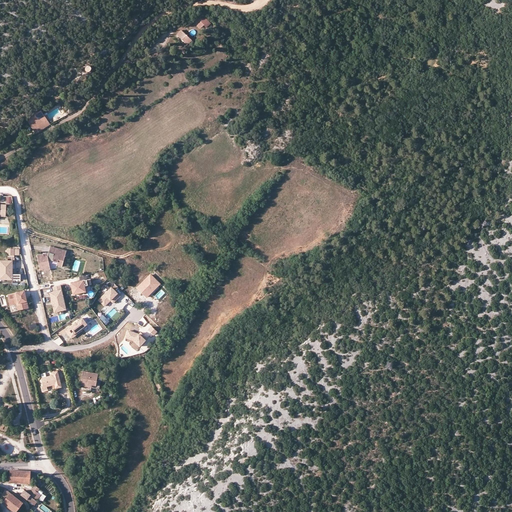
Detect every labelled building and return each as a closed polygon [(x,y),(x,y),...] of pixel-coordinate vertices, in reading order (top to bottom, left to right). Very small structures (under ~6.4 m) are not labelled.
[(205,17),(197,25),(200,28),(204,24),(206,27),(209,24),(207,21),(208,20),(205,17)] [(181,29),(177,34),(187,43),(191,39),(181,29)] [(40,109),(26,119),(35,133),(50,123),(40,109)] [(5,142),(11,138),(8,133),(2,136),(5,142)] [(59,254),(61,248),(50,246),(49,252),(59,254)] [(44,256),(43,253),(37,255),(40,270),(45,269),(45,270),(50,268),(49,261),(52,260),(58,261),(58,259),(64,260),(66,250),(61,248),(59,254),(49,252),(48,255),(44,256)] [(10,268),(10,261),(0,260),(0,280),(21,280),(21,275),(13,275),(13,268),(10,268)] [(147,298),(160,284),(150,274),(137,288),(147,298)] [(71,284),(73,295),(81,293),(80,288),(84,287),(91,285),(90,279),(71,284)] [(63,310),(66,309),(60,285),(53,287),(54,292),(50,293),(55,312),(58,312),(63,310)] [(113,303),(120,296),(111,287),(98,300),(104,306),(110,300),(113,303)] [(20,310),(29,308),(25,291),(8,295),(10,304),(18,302),(20,310)] [(20,310),(18,302),(10,304),(12,312),(20,310)] [(122,308),(128,312),(132,307),(127,303),(122,308)] [(82,317),(68,327),(70,330),(73,334),(78,330),(87,323),(82,317)] [(153,334),(156,330),(150,325),(147,329),(153,334)] [(138,333),(127,329),(124,336),(132,339),(139,345),(146,337),(139,331),(138,333)] [(71,338),(80,332),(78,330),(70,336),(71,338)] [(58,336),(53,340),(57,345),(62,341),(58,336)] [(92,387),(93,383),(95,384),(96,379),(97,372),(83,370),(80,386),(92,387)] [(51,372),(51,375),(40,377),(42,385),(46,384),(47,386),(54,384),(55,388),(60,386),(56,371),(51,372)] [(30,470),(10,469),(9,482),(30,482),(30,470)] [(36,492),(39,487),(35,484),(28,493),(24,490),(20,494),(33,503),(40,494),(36,492)] [(6,497),(10,492),(5,488),(1,494),(6,497)] [(6,497),(3,501),(15,510),(22,501),(10,492),(6,497)]
